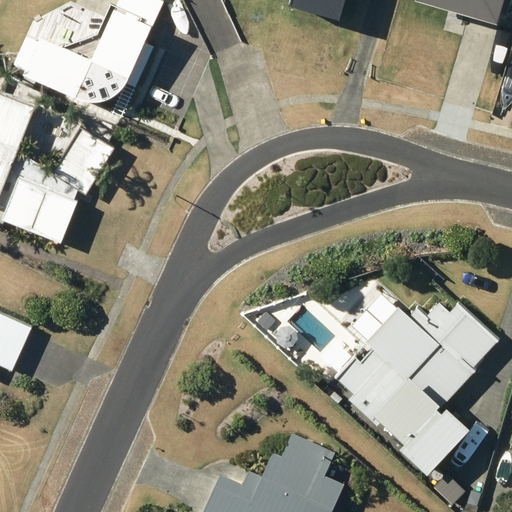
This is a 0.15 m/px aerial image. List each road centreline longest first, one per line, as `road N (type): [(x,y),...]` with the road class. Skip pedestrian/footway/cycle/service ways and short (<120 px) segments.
road 1 (residential): [(175,299),(213,197),(232,173),(284,143),(349,137),(455,178)]
road 2 (residential): [(455,178),(253,243),(175,299)]
road 3 (residential): [(175,299),(75,511)]
